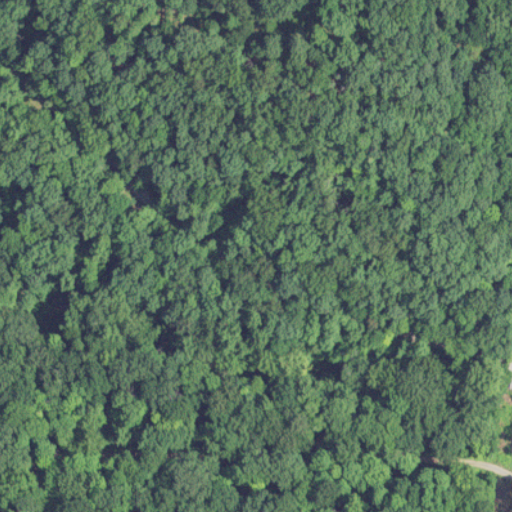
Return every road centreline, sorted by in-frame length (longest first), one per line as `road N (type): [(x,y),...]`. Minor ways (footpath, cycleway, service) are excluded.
road 1 (residential): [(511,343),(410,272),(247,195),(46,42),(6,0)]
road 2 (residential): [(511,506),(479,483),(341,471),(156,488),(34,475),(0,500)]
